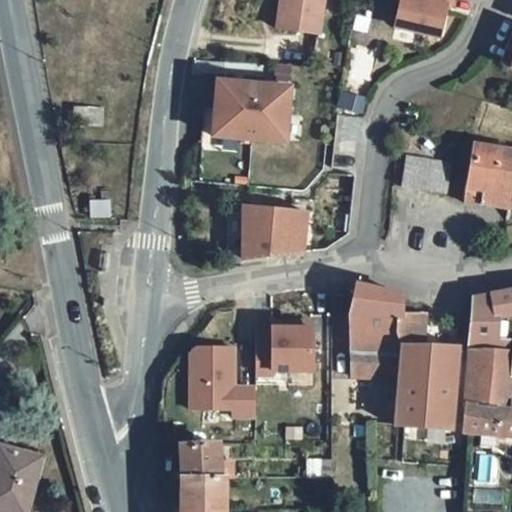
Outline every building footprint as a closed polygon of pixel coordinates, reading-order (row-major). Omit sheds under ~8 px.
[(317,33),(321,0),(279,0),(276,27),(317,33)] [(452,0),(407,0),(401,26),(444,37),(452,0)] [(288,88),(215,83),(213,109),(211,138),(285,143),(288,88)] [(495,139),(493,147),(505,149),(506,141),(495,139)] [(354,142),(333,141),(331,168),(352,170),(354,142)] [(511,187),(511,149),(505,149),(493,147),(473,144),(464,202),(509,206),(511,187)] [(406,188),(449,194),(453,162),(410,156),(406,188)] [(115,179),(89,178),(89,196),(114,197),(115,179)] [(307,213),(244,208),(242,259),(304,252),(307,213)] [(116,257),(128,257),(129,246),(115,247),(116,257)] [(403,312),(402,294),(355,285),(354,292),(350,319),(349,347),(351,375),(398,374),(401,345),(423,346),(426,313),(423,312),(403,312)] [(472,317),(468,349),(501,352),(502,341),(496,336),(499,319),(511,317),(511,289),(473,298),(472,317)] [(291,383),(313,383),(313,320),(254,320),(254,372),(291,372),(291,383)] [(449,429),(459,349),(423,346),(401,345),(398,374),(397,379),(389,378),(388,391),(396,391),(392,423),(421,426),(449,429)] [(511,374),(511,352),(501,352),(468,349),(464,393),(460,429),(483,432),(498,434),(511,435),(511,393),(507,394),(510,374),(511,374)] [(232,351),(195,351),(191,384),(191,413),(232,413),(232,419),(254,419),(254,392),(232,392),(232,351)] [(497,446),(498,434),(483,432),(483,445),(497,446)] [(1,448),(0,451),(0,510),(6,511),(29,511),(37,485),(29,482),(37,458),(21,454),(1,448)] [(181,451),(181,486),(218,483),(218,482),(217,467),(217,448),(181,451)] [(44,485),(51,462),(37,458),(29,482),(37,485),(44,485)] [(231,467),(217,467),(218,482),(231,481),(231,467)] [(223,511),(222,483),(218,483),(181,486),(181,511),(223,511)]
